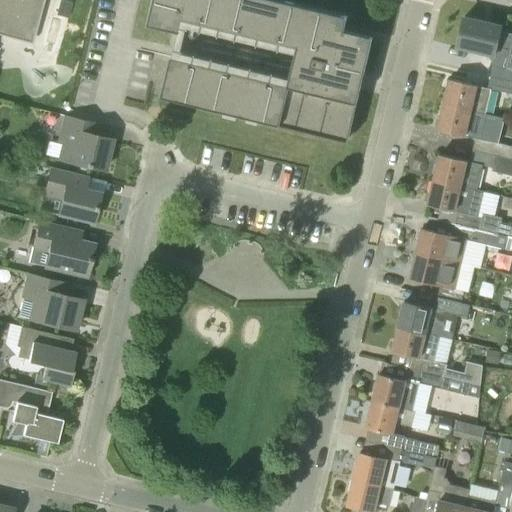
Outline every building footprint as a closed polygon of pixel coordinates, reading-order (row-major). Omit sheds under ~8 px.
[(0,0),(0,28),(1,29),(3,30),(8,9),(35,17),(39,0),(0,0)] [(348,142),(372,41),(373,38),(344,31),(347,17),(275,0),(153,0),(148,25),(179,33),(182,19),(297,47),(288,85),(171,57),(161,97),(348,142)] [(468,20),(464,19),(458,46),(493,54),(491,65),(494,66),(491,77),(511,81),(511,69),(507,69),(511,49),(511,34),(500,31),(501,27),(481,23),(481,20),(469,17),(468,20)] [(486,114),(492,89),(511,94),(511,93),(511,81),(491,77),(488,89),(476,86),(477,86),(450,79),(444,105),(486,114)] [(473,150),(511,159),(511,147),(492,142),(495,129),(483,126),(486,114),(444,105),(438,130),(476,139),(473,150)] [(112,139),(100,137),(95,136),(98,124),(64,116),(58,142),(61,143),(57,159),(64,161),(104,170),(112,139)] [(511,159),(473,150),(470,162),(440,155),(434,180),(475,190),(481,164),(493,167),(492,169),(511,174),(511,159)] [(62,199),(58,215),(92,223),(99,193),(83,189),(86,176),(51,168),(44,194),(62,199)] [(459,212),(456,224),(509,237),(511,226),(501,224),(503,218),(483,213),(482,218),(476,216),(482,191),(475,190),(434,180),(428,205),(459,212)] [(62,240),(65,227),(39,221),(29,263),(83,276),(87,260),(91,261),(95,245),(77,241),(77,243),(62,240)] [(422,228),(416,254),(457,263),(463,239),(505,249),(509,237),(456,224),(453,236),(449,235),(422,228)] [(441,286),(438,298),(462,303),(464,291),(451,288),(457,263),(416,254),(410,279),(441,286)] [(64,294),(67,284),(56,281),(56,280),(28,274),(18,316),(75,330),(82,300),(65,297),(66,295),(64,294)] [(440,337),(446,312),(493,323),(496,312),(462,303),(438,298),(435,309),(431,308),(405,302),(399,327),(440,337)] [(30,350),(28,360),(27,361),(45,365),(41,379),(70,386),(73,371),(71,370),(75,352),(70,351),(72,339),(21,327),(16,347),(30,350)] [(415,357),(412,369),(481,386),(482,365),(468,362),(465,373),(447,369),(448,365),(435,361),(440,337),(399,327),(393,352),(415,357)] [(481,386),(412,369),(407,368),(404,380),(379,374),(373,401),(413,411),(420,383),(480,398),(481,386)] [(0,407),(4,408),(6,408),(7,408),(8,408),(9,407),(9,406),(10,405),(11,404),(11,401),(15,402),(11,420),(25,423),(22,434),(56,443),(62,419),(46,416),(51,392),(0,379),(0,407)] [(415,411),(413,411),(373,401),(366,428),(393,434),(395,423),(411,427),(415,411)] [(455,434),(482,440),(485,428),(458,421),(455,434)] [(440,446),(404,438),(401,449),(425,455),(437,458),(440,446)] [(401,461),(422,467),(425,455),(401,449),(398,461),(360,452),(354,479),(394,489),(401,461)] [(464,511),(469,495),(470,489),(452,484),(448,478),(445,477),(446,469),(435,466),(429,490),(441,492),(436,511),(464,511)] [(394,489),(354,479),(347,506),(370,511),(373,511),(376,503),(390,506),(394,489)] [(493,511),(495,506),(506,508),(511,485),(500,482),(496,501),(469,495),(464,511),(493,511)] [(423,511),(426,501),(415,498),(411,511),(423,511)]
